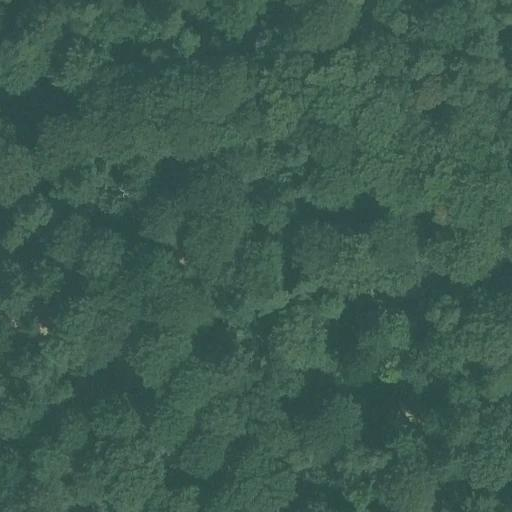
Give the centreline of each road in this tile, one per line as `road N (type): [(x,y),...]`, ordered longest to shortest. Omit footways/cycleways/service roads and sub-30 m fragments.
road 1 (track): [(511,185),(435,169),(376,144),(308,71),(0,139)]
road 2 (track): [(326,511),(139,335),(0,186)]
